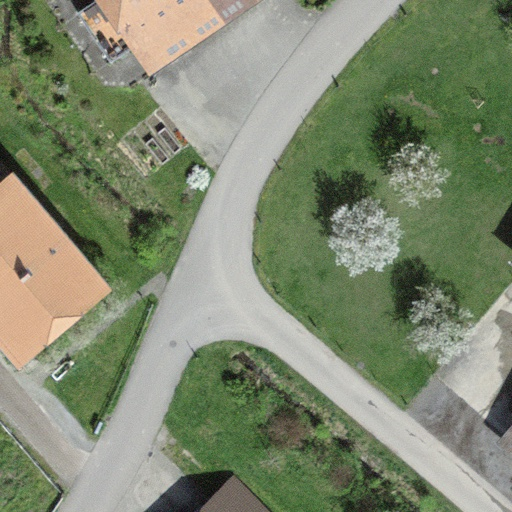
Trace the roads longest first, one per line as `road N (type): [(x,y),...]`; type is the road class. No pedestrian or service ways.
road 1 (unclassified): [(200,264),(492,511)]
road 2 (residential): [(367,0),(261,139),(200,264)]
road 3 (residential): [(200,264),(123,440),(78,511)]
